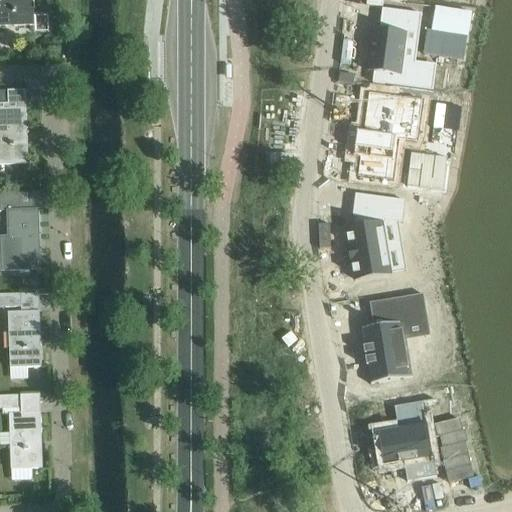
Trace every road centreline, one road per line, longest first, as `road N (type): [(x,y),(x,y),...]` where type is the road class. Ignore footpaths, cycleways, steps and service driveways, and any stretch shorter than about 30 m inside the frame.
road 1 (residential): [(332,0),(303,229),(353,511)]
road 2 (tertiary): [(189,511),(193,0)]
road 3 (residential): [(0,75),(50,74),(59,511)]
